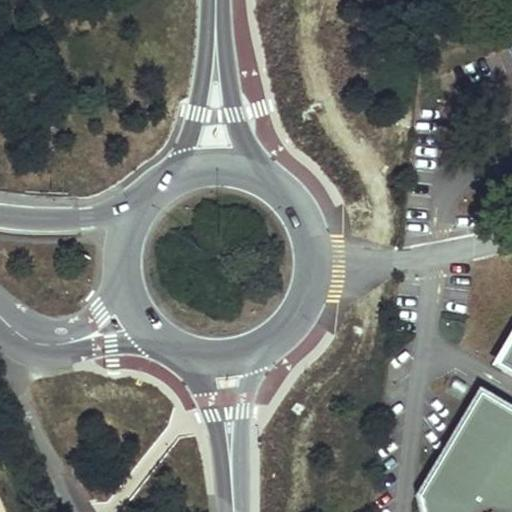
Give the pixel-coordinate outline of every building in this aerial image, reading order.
[(511,361),(511,340),(495,369),(509,366),(511,361)] [(511,367),(509,366),(495,369),(511,379),(511,367)] [(483,409),(479,396),(417,502),(427,503),(483,409)] [(511,415),(479,396),(483,409),(511,426),(511,415)] [(509,511),(511,508),(511,426),(483,409),(427,503),(429,511),(509,511)] [(429,511),(427,503),(417,502),(419,511),(429,511)]
